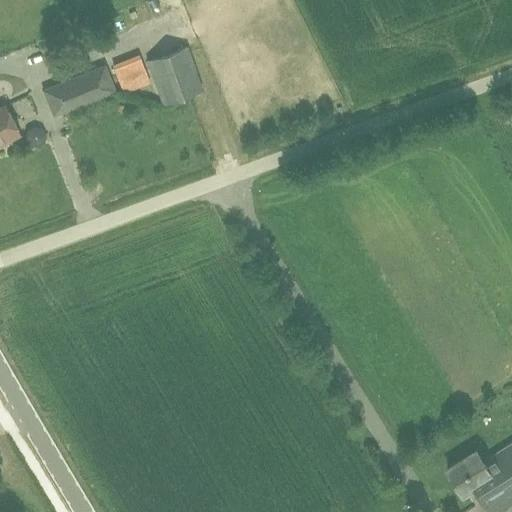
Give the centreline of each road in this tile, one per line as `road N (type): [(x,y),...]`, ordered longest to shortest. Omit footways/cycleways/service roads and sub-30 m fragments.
road 1 (unclassified): [(0,263),(511,78)]
road 2 (tertiary): [(87,511),(0,365)]
